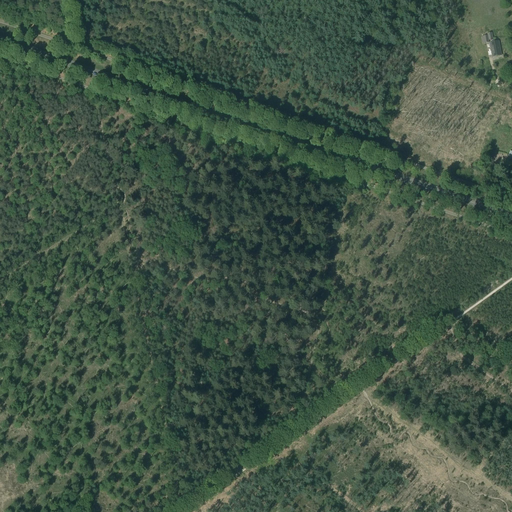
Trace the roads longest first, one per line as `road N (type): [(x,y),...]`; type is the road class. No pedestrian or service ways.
road 1 (primary): [(0,39),(511,216)]
road 2 (track): [(303,419),(322,318),(129,257),(116,207),(0,277)]
road 3 (track): [(303,419),(454,312)]
road 4 (track): [(175,510),(303,419)]
